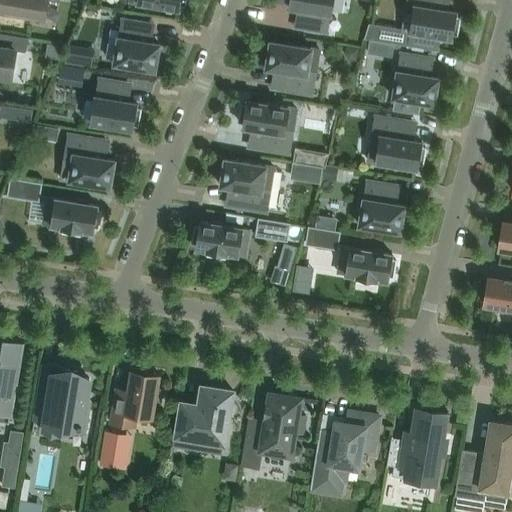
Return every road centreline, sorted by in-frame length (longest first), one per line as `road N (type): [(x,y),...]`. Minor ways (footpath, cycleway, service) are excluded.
road 1 (residential): [(511,3),(420,346)]
road 2 (residential): [(234,0),(121,297)]
road 3 (residential): [(420,346),(121,297)]
road 4 (residential): [(121,297),(0,278)]
